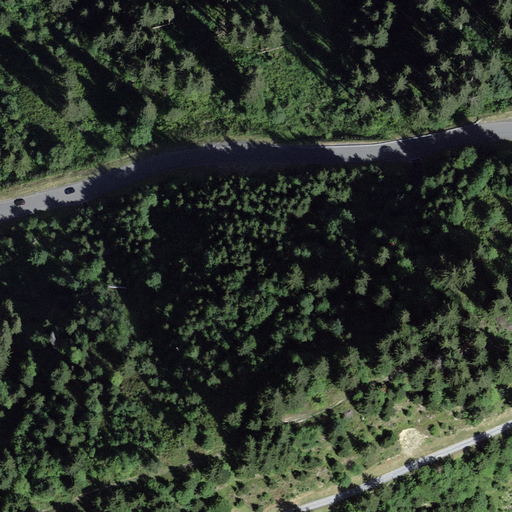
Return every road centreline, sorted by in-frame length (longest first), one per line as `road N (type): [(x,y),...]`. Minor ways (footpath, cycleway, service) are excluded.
road 1 (unclassified): [(0,209),(192,155),(376,151),(511,128)]
road 2 (track): [(511,408),(266,511)]
